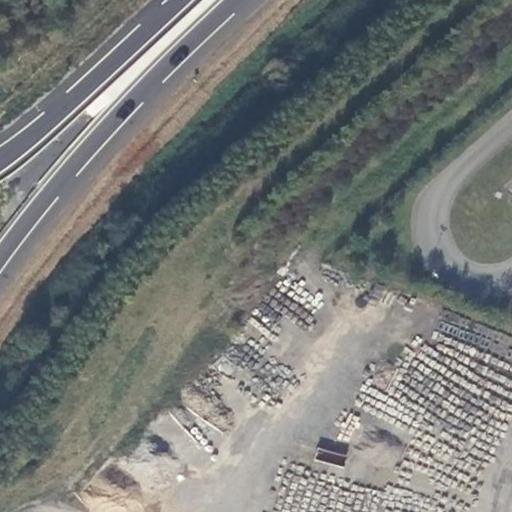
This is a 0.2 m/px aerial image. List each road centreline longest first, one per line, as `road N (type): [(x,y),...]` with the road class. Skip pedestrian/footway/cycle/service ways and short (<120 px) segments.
road 1 (track): [(469,0),(221,222),(143,381),(101,445),(32,511)]
road 2 (track): [(511,341),(365,274),(281,367),(192,511)]
road 3 (trunk): [(0,261),(82,158),(239,0)]
road 4 (trunk): [(188,0),(0,166)]
